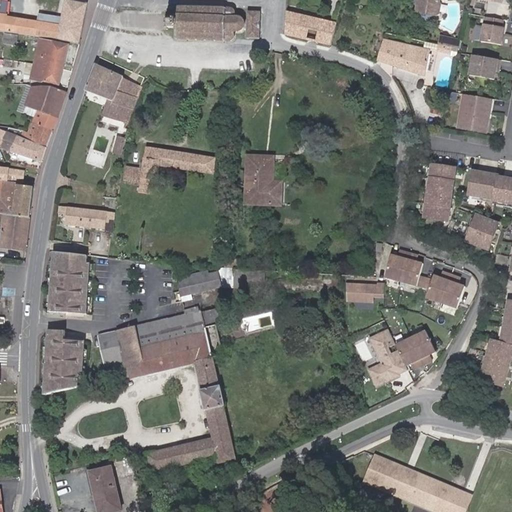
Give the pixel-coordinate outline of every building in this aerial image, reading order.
[(82,47),(89,3),(73,0),(64,0),(60,27),(56,26),(6,19),(7,15),(8,1),(0,0),(0,33),(4,35),(3,45),(18,46),(20,37),(40,40),(69,45),(82,47)] [(418,0),(416,12),(418,12),(417,16),(419,19),(432,21),(433,15),(436,16),(439,2),(437,0),(418,0)] [(177,40),(231,42),(234,40),(235,38),(235,36),(233,33),(239,33),(242,32),(243,31),(243,38),(255,39),(255,31),(256,21),(256,13),(244,13),(244,21),(241,18),(238,18),(233,18),(236,15),(236,13),(235,10),(234,9),(232,8),(178,6),(177,18),(168,18),(168,28),(177,28),(177,40)] [(306,40),(309,26),(310,24),(307,23),(308,17),(287,12),(285,35),(306,40)] [(331,45),(337,24),(308,17),(307,23),(310,24),(309,26),(320,28),(317,42),(331,45)] [(503,21),(486,18),(481,42),(501,46),(504,27),(502,27),(503,21)] [(445,46),(446,40),(452,41),(453,39),(440,36),(438,45),(445,46)] [(459,50),(461,41),(453,39),(452,41),(446,40),(445,46),(452,48),(458,49),(459,50)] [(59,86),(69,45),(40,40),(30,80),(59,86)] [(425,76),(430,50),(384,40),(377,60),(425,76)] [(451,55),(452,48),(445,46),(438,45),(437,52),(451,55)] [(498,60),(473,56),(469,76),(494,80),(498,60)] [(129,122),(140,88),(122,80),(123,78),(96,66),(87,91),(110,100),(113,101),(108,116),(129,122)] [(57,119),(67,93),(66,92),(51,87),(46,86),(39,86),(33,87),(26,106),(38,111),(57,119)] [(492,100),(464,95),(460,119),(467,120),(466,129),(486,133),(492,100)] [(108,116),(113,101),(110,100),(105,115),(108,116)] [(57,119),(38,111),(33,123),(53,131),(57,119)] [(460,119),(458,128),(466,129),(467,120),(460,119)] [(46,148),(53,131),(33,123),(28,133),(24,131),(9,128),(7,134),(0,131),(0,143),(3,144),(1,148),(11,153),(18,137),(46,148)] [(41,162),(46,148),(18,137),(11,153),(19,155),(32,159),(41,162)] [(123,147),(125,140),(118,138),(116,145),(123,147)] [(121,154),(123,147),(116,145),(114,153),(121,154)] [(216,159),(147,148),(143,170),(128,167),(125,183),(140,186),(139,193),(152,195),(156,180),(158,181),(160,166),(213,174),(216,159)] [(281,206),(282,182),(273,182),(274,157),(247,157),(246,205),(281,206)] [(448,221),(455,170),(433,166),(433,170),(432,176),(427,175),(426,182),(431,183),(429,195),(428,201),(424,201),(422,208),(427,209),(426,218),(448,221)] [(7,181),(8,170),(0,168),(0,180),(4,181),(7,182),(7,181)] [(23,183),(24,172),(8,170),(7,181),(23,183)] [(500,178),(474,173),(470,195),(473,195),(479,197),(478,201),(486,202),(486,198),(493,199),(495,199),(495,201),(498,201),(504,202),(503,207),(510,208),(511,203),(511,180),(499,179),(500,178)] [(29,217),(33,188),(17,186),(18,183),(7,182),(4,181),(1,201),(1,204),(0,204),(0,214),(4,215),(29,217)] [(85,228),(88,210),(68,207),(59,206),(58,214),(64,214),(67,215),(66,218),(66,225),(85,228)] [(106,223),(106,219),(110,220),(114,220),(115,213),(107,212),(88,210),(85,228),(105,230),(106,223)] [(0,247),(25,251),(29,217),(4,215),(2,231),(0,230),(0,247)] [(468,241),(489,250),(498,225),(477,217),(474,225),(470,224),(467,231),(471,233),(469,238),(468,241)] [(390,255),(385,278),(417,286),(423,264),(415,262),(417,256),(399,251),(397,257),(390,255)] [(87,315),(90,264),(87,264),(87,256),(53,252),(49,312),(87,315)] [(240,270),(240,260),(225,260),(225,269),(235,270),(240,270)] [(234,287),(235,270),(225,269),(222,269),(218,269),(219,273),(222,287),(234,287)] [(245,288),(246,270),(240,270),(235,270),(234,287),(245,288)] [(265,289),(266,271),(246,270),(245,288),(265,289)] [(181,297),(222,287),(219,273),(209,275),(208,272),(177,279),(181,297)] [(433,276),(425,298),(457,309),(464,287),(458,284),(460,278),(442,272),(440,278),(433,276)] [(428,279),(419,277),(417,286),(426,289),(428,279)] [(384,286),(377,286),(377,287),(346,286),(346,302),(372,303),(373,299),(383,299),(384,286)] [(504,305),(503,315),(507,316),(507,318),(502,317),(499,337),(503,338),(502,345),(493,342),(489,357),(484,356),(480,369),(485,371),(482,379),(503,386),(511,356),(511,302),(510,303),(509,306),(504,305)] [(219,387),(205,327),(218,324),(218,322),(225,320),(223,310),(216,312),(216,310),(202,313),(201,312),(100,336),(107,366),(124,362),(128,379),(196,363),(202,390),(200,391),(205,411),(207,411),(213,438),(146,454),(151,477),(164,474),(163,471),(216,458),(218,465),(236,460),(224,407),(226,406),(221,386),(219,387)] [(83,376),(85,342),(65,340),(65,332),(48,331),(44,395),(74,388),(74,383),(79,383),(79,376),(83,376)] [(389,331),(371,340),(383,365),(369,371),(377,387),(394,379),(393,377),(398,375),(407,370),(406,367),(398,351),(391,355),(389,349),(395,345),(389,331)] [(436,353),(426,332),(396,346),(398,351),(406,367),(412,364),(415,370),(432,362),(429,356),(436,353)] [(82,387),(83,376),(79,376),(79,383),(74,383),(74,388),(82,387)] [(459,491),(421,475),(421,477),(405,470),(406,469),(376,456),(365,483),(378,488),(379,484),(438,509),(437,511),(452,511),(458,498),(456,498),(459,491)] [(114,511),(121,510),(111,468),(90,473),(99,511),(114,511)] [(437,511),(438,509),(379,484),(378,488),(435,511),(437,511)] [(464,511),(471,496),(459,491),(456,498),(458,498),(452,511),(464,511)] [(159,511),(155,493),(145,495),(149,511),(159,511)]
